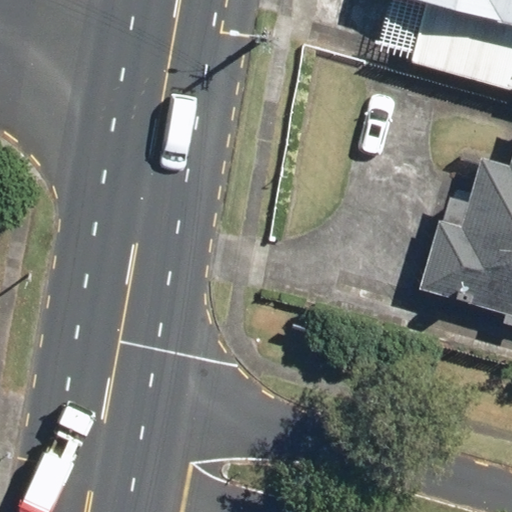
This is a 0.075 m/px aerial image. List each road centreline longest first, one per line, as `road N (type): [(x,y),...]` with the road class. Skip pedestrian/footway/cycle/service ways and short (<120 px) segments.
road 1 (residential): [(111,391),(511,505)]
road 2 (primary): [(176,5),(111,391)]
